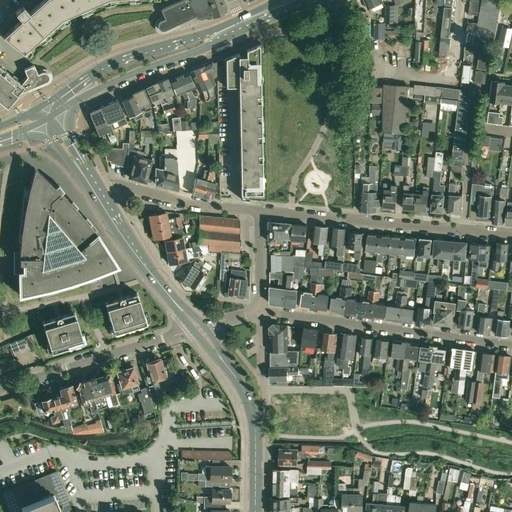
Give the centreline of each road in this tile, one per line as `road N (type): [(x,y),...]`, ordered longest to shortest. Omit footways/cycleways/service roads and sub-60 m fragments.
road 1 (residential): [(511,233),(259,209)]
road 2 (residential): [(260,313),(511,345)]
road 3 (secondary): [(239,18),(114,59),(39,107)]
road 4 (secondary): [(47,119),(98,88),(245,29)]
road 5 (secondary): [(169,299),(47,119)]
road 6 (residential): [(0,389),(193,330)]
road 7 (secondary): [(254,511),(251,413),(225,364)]
road 8 (residential): [(259,209),(123,186)]
